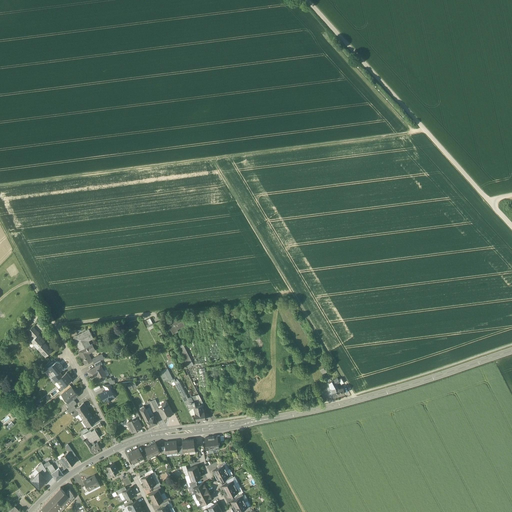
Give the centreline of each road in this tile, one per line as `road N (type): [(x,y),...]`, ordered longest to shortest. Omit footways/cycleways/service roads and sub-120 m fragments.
road 1 (track): [(0,185),(410,131)]
road 2 (secondary): [(200,430),(333,405),(511,351)]
road 3 (unclassified): [(306,0),(511,227)]
road 4 (track): [(212,157),(356,399)]
road 5 (track): [(294,294),(55,327)]
road 6 (residential): [(30,281),(119,446)]
